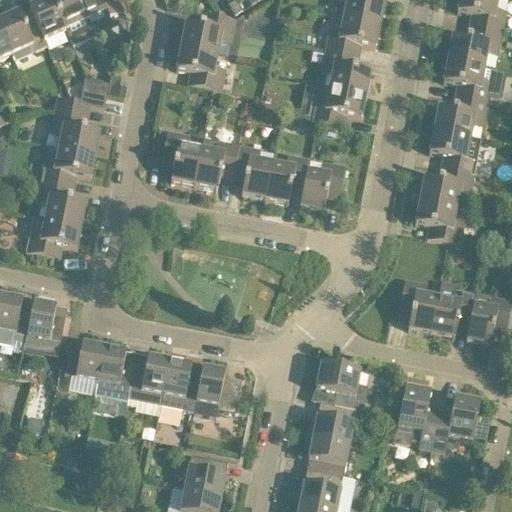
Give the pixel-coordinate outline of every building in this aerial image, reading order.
[(92,40),(85,25),(74,0),(52,0),(49,2),(64,34),(72,50),(92,40)] [(74,0),(85,25),(106,15),(109,22),(121,16),(113,0),(74,0)] [(251,9),(262,3),(260,0),(248,0),(246,2),(251,9)] [(384,7),(365,3),(365,0),(336,0),(335,7),(345,9),(343,22),(379,30),(384,7)] [(477,21),(474,33),(501,38),(506,16),(495,14),(498,1),(493,0),(459,0),(457,17),(477,21)] [(36,28),(30,30),(41,53),(46,50),(44,44),(64,34),(49,2),(28,11),(36,28)] [(234,20),(242,15),(235,4),(228,9),(234,20)] [(17,16),(0,24),(0,35),(11,59),(32,49),(35,56),(41,53),(30,30),(25,33),(17,16)] [(185,29),(180,52),(217,59),(219,46),(230,48),(234,26),(214,21),(212,34),(185,29)] [(379,30),(343,22),(340,36),(329,34),(325,56),(347,60),(349,48),(375,53),(379,30)] [(501,38),(474,33),(472,45),(452,41),(447,64),(484,71),(486,58),(497,60),(501,38)] [(0,35),(0,63),(11,59),(0,35)] [(217,59),(180,52),(176,75),(203,80),(200,93),(212,95),(220,97),(224,75),(214,73),(217,59)] [(331,80),(329,93),(365,100),(370,77),(344,73),(347,60),(325,56),(321,78),(331,80)] [(463,91),(461,103),(487,109),(489,101),(498,104),(504,76),(484,71),(447,64),(443,87),(463,91)] [(108,98),(122,100),(124,81),(111,79),(108,98)] [(84,83),(82,96),(106,100),(109,88),(84,83)] [(365,100),(329,93),(326,106),(316,103),(311,126),(333,131),(335,118),(360,123),(365,100)] [(104,113),(106,100),(82,96),(79,108),(82,109),(104,113)] [(80,121),(82,109),(79,108),(57,103),(54,116),(87,123),(87,122),(80,121)] [(487,109),(461,103),(458,116),(438,112),(433,135),(469,142),(472,129),(483,131),(487,109)] [(245,118),(252,120),(254,112),(247,110),(245,118)] [(58,153),(94,161),(99,137),(77,133),(80,122),(87,123),(54,116),(50,138),(60,140),(58,153)] [(469,142),(433,135),(429,158),(448,162),(446,174),(473,180),(477,158),(467,155),(469,142)] [(193,191),(201,154),(187,152),(189,141),(167,137),(161,169),(161,170),(163,162),(174,164),(170,186),(193,191)] [(231,183),(238,151),(216,146),(214,157),(201,154),(193,191),(216,195),(221,174),(232,176),(231,183)] [(260,155),(238,151),(231,183),(232,184),(233,176),(245,178),(241,200),(264,205),(271,168),(258,165),(260,155)] [(94,161),(58,153),(55,167),(45,165),(40,187),(73,193),(66,191),(68,180),(90,184),(94,161)] [(287,209),(290,195),(302,197),(307,175),(309,165),(287,160),(285,171),(271,168),(264,205),(287,209)] [(307,175),(302,197),(299,212),(323,216),(327,195),(339,197),(337,204),(338,205),(345,172),(323,167),(321,178),(307,175)] [(473,180),(446,174),(444,186),(424,182),(419,205),(455,213),(458,199),(469,201),(473,180)] [(47,210),(44,224),(80,231),(85,208),(63,204),(66,192),(73,194),(73,193),(40,187),(36,208),(47,210)] [(455,213),(419,205),(414,228),(429,231),(426,244),(459,250),(463,228),(453,226),(455,213)] [(80,231),(44,224),(33,222),(26,257),(59,264),(59,263),(52,261),(54,250),(76,254),(80,231)] [(431,339),(438,302),(424,300),(426,289),(404,285),(398,318),(399,318),(400,311),(412,313),(408,334),(431,339)] [(469,332),(473,309),(475,299),(453,294),(454,288),(441,285),(438,302),(431,339),(454,344),(456,329),(468,332),(469,332)] [(24,347),(24,349),(31,316),(20,313),(22,305),(0,300),(0,347),(10,350),(11,344),(24,347)] [(469,332),(468,332),(466,346),(489,351),(495,329),(505,331),(504,339),(505,339),(511,306),(489,301),(487,312),(473,309),(469,332)] [(31,316),(24,349),(26,354),(47,358),(51,353),(53,346),(60,347),(65,322),(53,320),(55,311),(33,307),(31,316)] [(64,379),(97,386),(103,352),(81,348),(80,357),(68,354),(64,379)] [(125,357),(103,352),(97,386),(94,400),(127,406),(134,367),(123,365),(125,357)] [(158,419),(160,410),(169,365),(147,361),(145,370),(134,367),(127,406),(126,408),(136,410),(135,415),(158,419)] [(160,410),(193,417),(200,381),(189,378),(191,370),(169,365),(160,410)] [(331,397),(329,409),(356,415),(363,416),(367,391),(357,390),(359,376),(320,369),(315,394),(331,397)] [(239,389),(234,387),(223,385),(224,377),(202,372),(200,381),(193,417),(215,421),(215,420),(223,421),(224,414),(233,416),(239,389)] [(409,450),(410,445),(420,447),(419,453),(431,455),(439,415),(427,412),(430,397),(405,392),(397,431),(396,434),(394,434),(392,447),(409,450)] [(451,417),(439,415),(431,455),(443,458),(445,452),(456,454),(458,444),(472,446),(480,407),(454,402),(451,417)] [(319,408),(312,442),(349,449),(356,415),(329,409),(319,408)] [(37,440),(41,427),(28,423),(24,436),(37,440)] [(312,442),(306,476),(342,483),(349,449),(312,442)] [(107,445),(104,457),(115,460),(118,448),(107,445)] [(124,455),(118,453),(116,461),(128,464),(130,456),(124,455)] [(27,461),(5,455),(0,470),(0,474),(22,481),(27,461)] [(183,495),(220,502),(227,467),(190,460),(183,495)] [(118,480),(129,483),(133,470),(122,467),(118,480)] [(306,476),(299,509),(313,511),(336,511),(342,483),(306,476)] [(87,479),(83,493),(93,496),(97,482),(87,479)] [(420,483),(412,487),(415,494),(423,491),(420,483)] [(150,489),(143,487),(141,494),(148,496),(150,489)] [(218,511),(220,502),(183,495),(179,511),(218,511)]
